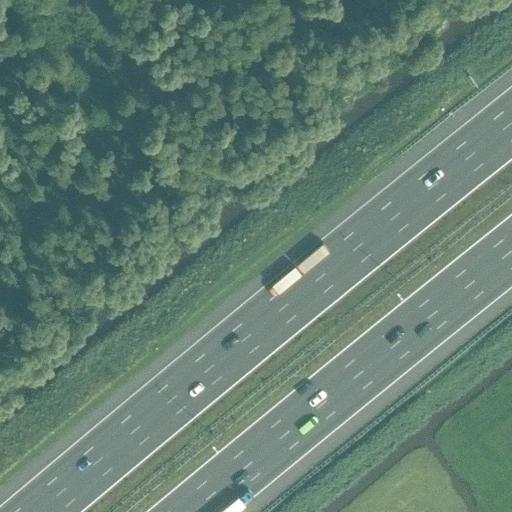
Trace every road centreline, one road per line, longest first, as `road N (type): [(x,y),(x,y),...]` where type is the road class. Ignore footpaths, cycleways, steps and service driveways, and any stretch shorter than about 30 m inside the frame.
road 1 (motorway): [(511,129),(45,511)]
road 2 (motorway): [(192,511),(511,252)]
